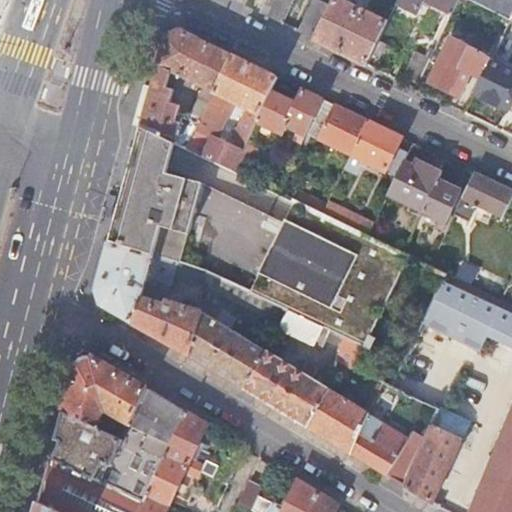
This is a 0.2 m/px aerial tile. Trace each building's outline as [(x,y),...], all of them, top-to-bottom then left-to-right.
[(283,25),(295,0),(293,0),(265,0),(259,14),(283,25)] [(377,44),(387,24),(337,0),(334,0),(331,8),(315,40),(367,66),(371,56),(377,44)] [(440,41),(459,0),(397,0),(396,3),(418,14),(424,1),(447,12),(434,38),(440,41)] [(196,131),(233,56),(180,29),(165,36),(141,126),(175,143),(187,148),(191,140),(177,136),(186,107),(170,102),(174,89),(167,87),(171,71),(188,79),(185,84),(196,89),(199,84),(205,88),(195,106),(189,127),(196,131)] [(511,47),(511,41),(503,37),(497,50),(508,55),(511,47)] [(483,78),(492,60),(452,41),(431,83),(455,95),(460,84),(467,87),(474,73),(483,78)] [(191,140),(187,148),(234,171),(243,152),(217,139),(235,102),(250,110),(235,138),(247,144),(247,143),(257,123),(273,91),(279,78),(233,56),(196,131),(191,140)] [(511,104),(511,69),(492,60),(483,78),(475,95),(509,111),(511,104)] [(308,134),(324,100),(303,90),(297,103),(273,91),(258,122),(284,134),(287,126),(298,132),(296,137),(300,139),(299,141),(303,143),(308,134)] [(352,156),(369,122),(324,100),(308,134),(336,148),(333,153),(340,157),(343,151),(352,156)] [(397,177),(404,162),(408,154),(397,149),(403,138),(369,122),(352,156),(365,162),(363,167),(368,169),(370,164),(397,177)] [(175,143),(141,126),(110,243),(160,258),(180,264),(202,186),(167,175),(175,143)] [(259,149),(247,143),(247,144),(243,152),(234,171),(245,178),(259,149)] [(423,211),(438,181),(442,173),(418,162),(416,167),(404,162),(397,177),(388,194),(423,211)] [(504,218),(511,201),(511,191),(476,174),(457,212),(471,219),(478,205),(504,218)] [(462,192),(438,181),(423,211),(422,213),(446,225),(462,192)] [(393,388),(446,274),(368,237),(322,214),(294,201),(250,294),(289,312),(323,329),(344,338),(364,348),(355,368),(355,369),(378,381),(385,385),(393,388)] [(329,203),(322,214),(368,237),(374,226),(329,203)] [(154,280),(160,258),(110,243),(97,289),(102,305),(190,357),(204,313),(185,307),(178,310),(176,306),(175,305),(172,304),(169,305),(166,307),(141,301),(147,278),(154,280)] [(205,272),(201,270),(206,289),(281,325),(289,312),(250,294),(205,272)] [(511,306),(448,277),(424,326),(482,353),(489,340),(511,350),(511,306)] [(211,318),(204,313),(190,357),(243,387),(266,351),(231,330),(237,319),(222,311),(220,315),(215,312),(211,318)] [(323,329),(289,312),(281,325),(279,330),(315,348),(323,329)] [(364,348),(344,338),(338,360),(355,368),(364,348)] [(316,382),(266,351),(243,387),(307,427),(329,390),(321,385),(324,380),(320,376),(316,382)] [(121,442),(145,390),(88,356),(76,362),(70,384),(62,412),(121,442)] [(185,414),(145,390),(121,442),(62,412),(56,436),(38,502),(58,511),(139,511),(146,497),(165,457),(185,414)] [(371,415),(329,390),(307,427),(351,454),(370,418),(371,415)] [(452,416),(439,410),(404,486),(433,504),(465,435),(471,425),(452,416)] [(511,511),(511,411),(470,511),(511,511)] [(205,426),(185,414),(165,457),(202,474),(227,486),(237,465),(222,457),(218,467),(206,462),(203,467),(189,460),(205,426)] [(351,454),(388,476),(408,442),(370,418),(351,454)] [(202,474),(165,457),(146,497),(167,507),(173,497),(188,504),(202,474)] [(309,511),(317,494),(298,482),(285,509),(259,497),(262,488),(249,481),(238,505),(251,511),(309,511)] [(335,511),(338,506),(317,494),(309,511),(335,511)] [(165,511),(167,507),(146,497),(139,511),(165,511)] [(58,511),(38,502),(35,511),(58,511)]
